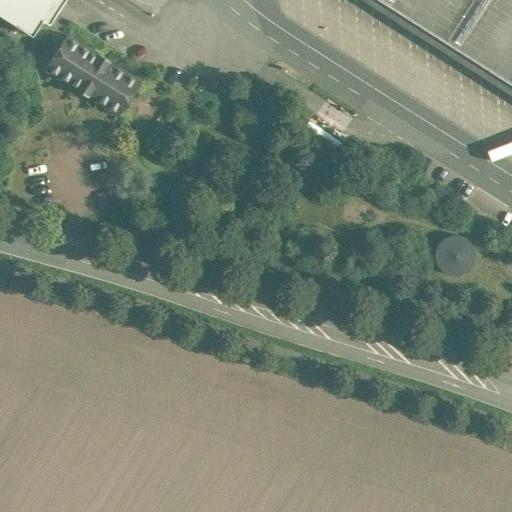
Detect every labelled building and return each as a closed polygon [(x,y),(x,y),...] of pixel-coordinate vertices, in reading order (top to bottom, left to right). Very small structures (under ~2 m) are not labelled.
[(55,0),(0,0),(0,16),(32,37),(55,0)] [(511,0),(373,0),(374,9),(391,8),(391,12),(394,12),(395,22),(411,21),(412,33),(428,32),(429,44),(445,43),(446,55),(462,54),(462,58),(466,57),(466,68),(482,67),(483,79),(499,78),(500,90),(511,89),(511,0)] [(141,82),(67,35),(44,70),(118,116),(141,82)] [(341,144),(307,122),(302,130),(336,152),(341,144)] [(180,137),(168,130),(165,135),(168,137),(163,144),(172,150),(180,137)] [(435,265),(466,276),(478,244),(447,232),(435,265)]
